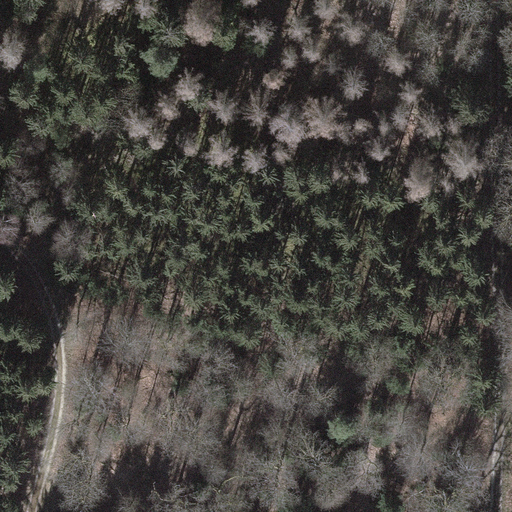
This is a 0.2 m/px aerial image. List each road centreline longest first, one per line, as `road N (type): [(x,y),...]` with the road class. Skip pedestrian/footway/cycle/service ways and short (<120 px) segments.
road 1 (track): [(0,235),(39,294),(57,422),(34,511)]
road 2 (track): [(511,219),(506,0)]
